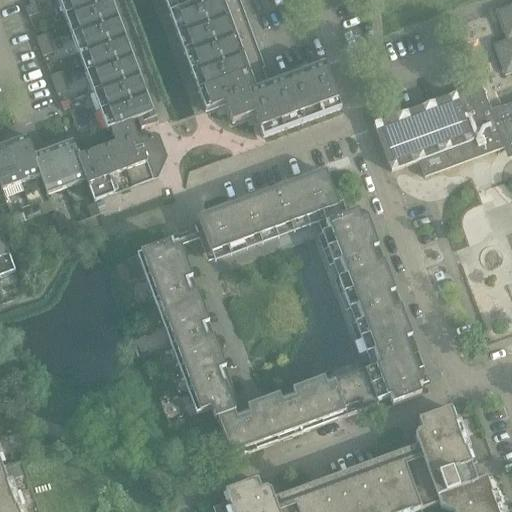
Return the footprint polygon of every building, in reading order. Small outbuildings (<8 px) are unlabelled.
[(30,0),(33,7),(26,10),(29,19),(42,14),(38,6),(53,0),(58,0),(107,131),(82,140),(85,149),(113,139),(135,131),(132,124),(138,122),(142,132),(158,126),(112,0),(30,0)] [(164,0),(166,5),(207,114),(226,107),(233,125),(255,117),(263,140),(342,111),(325,65),(271,85),(239,0),(164,0)] [(480,88),(374,127),(392,174),(419,164),(425,180),(511,148),(511,6),(495,12),(506,42),(492,47),(504,77),(511,74),(511,105),(490,114),(480,88)] [(37,40),(43,58),(56,54),(49,36),(37,40)] [(51,79),(57,96),(70,91),(64,74),(51,79)] [(70,114),(77,132),(89,128),(82,109),(70,114)] [(79,159),(78,159),(87,182),(86,183),(94,204),(96,203),(158,180),(168,159),(160,137),(155,135),(138,141),(137,138),(136,134),(135,131),(113,139),(114,142),(115,146),(79,159)] [(35,157),(32,148),(28,138),(8,146),(22,184),(40,177),(41,177),(34,158),(35,157)] [(73,143),(53,151),(68,189),(86,183),(87,182),(78,159),(79,159),(73,143)] [(0,187),(1,192),(22,184),(8,146),(0,148),(0,187)] [(53,151),(35,157),(34,158),(41,177),(40,177),(47,197),(68,189),(53,151)] [(153,251),(139,256),(199,416),(211,411),(215,422),(218,421),(219,426),(232,461),(244,457),(250,454),(264,449),(292,439),(293,438),(300,436),(310,432),(338,422),(365,412),(379,407),(378,404),(390,400),(393,408),(421,397),(418,389),(423,388),(406,342),(412,340),(401,310),(395,313),(390,297),(396,295),(385,265),(379,267),(373,252),(379,250),(368,220),(362,222),(359,214),(348,218),(345,208),(340,209),(326,174),(198,220),(203,234),(198,236),(200,242),(209,265),(315,225),(318,224),(372,370),(371,370),(370,366),(363,369),(364,373),(325,387),(323,381),(295,391),(297,398),(281,404),(279,404),(277,398),(249,408),(251,414),(231,422),(229,416),(238,413),(234,403),(231,395),(235,393),(226,369),(223,362),(221,363),(216,349),(218,348),(215,341),(207,317),(204,318),(199,304),(201,303),(201,302),(199,296),(190,272),(188,273),(183,259),(185,258),(178,241),(157,249),(153,251)] [(34,219),(43,216),(39,204),(30,208),(34,219)] [(87,208),(91,219),(101,216),(97,205),(87,208)] [(26,222),(34,219),(30,208),(22,211),(26,222)] [(64,217),(56,220),(60,231),(68,228),(64,217)] [(0,280),(16,274),(2,235),(5,234),(1,223),(0,222),(0,280)] [(419,511),(439,505),(440,510),(446,511),(496,511),(492,497),(493,497),(487,481),(477,484),(474,477),(471,468),(472,467),(466,451),(464,452),(455,428),(457,428),(451,412),(418,424),(422,434),(417,436),(415,441),(418,449),(319,486),(275,502),(272,494),(266,491),(262,492),(258,483),(225,495),(228,504),(214,509),(214,511),(419,511)] [(18,511),(17,507),(16,508),(7,484),(8,483),(0,460),(0,511),(18,511)]
